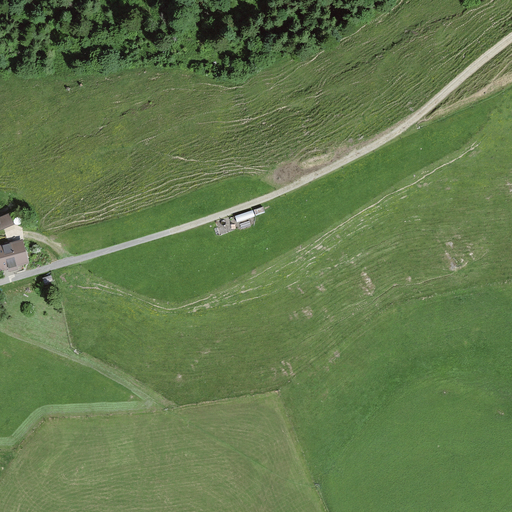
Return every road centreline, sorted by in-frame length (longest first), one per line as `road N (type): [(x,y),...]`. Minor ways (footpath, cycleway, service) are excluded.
road 1 (track): [(412,120),(263,199),(53,266)]
road 2 (track): [(511,37),(412,120)]
